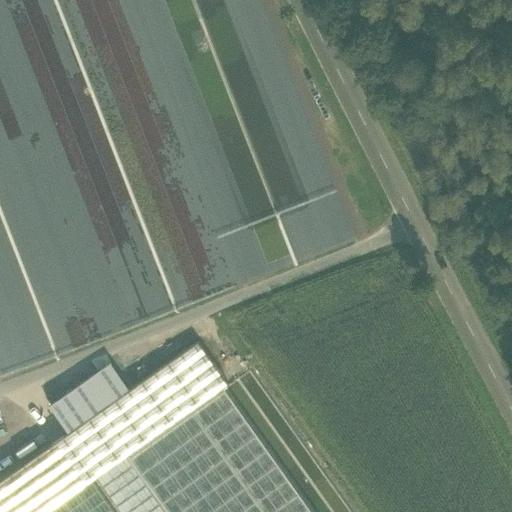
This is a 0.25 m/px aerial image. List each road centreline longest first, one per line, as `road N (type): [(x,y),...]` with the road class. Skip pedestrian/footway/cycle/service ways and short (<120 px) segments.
road 1 (unclassified): [(511,404),(301,0)]
road 2 (track): [(420,229),(0,388)]
